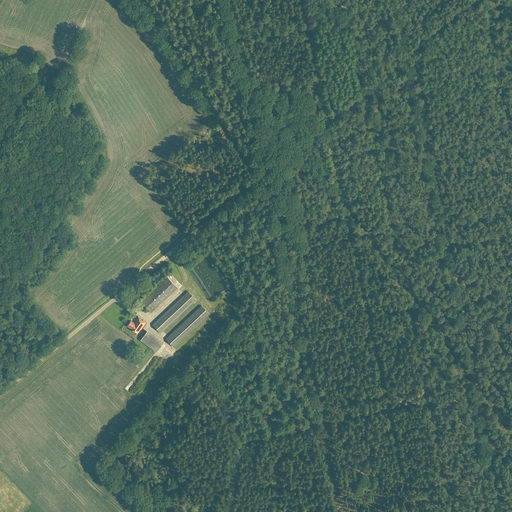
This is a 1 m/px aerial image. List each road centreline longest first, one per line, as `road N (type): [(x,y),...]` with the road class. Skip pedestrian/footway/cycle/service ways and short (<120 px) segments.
road 1 (track): [(200,0),(511,430)]
road 2 (track): [(479,0),(260,177)]
road 3 (track): [(298,313),(344,511)]
road 4 (track): [(144,0),(255,170)]
road 5 (unclassified): [(0,393),(138,279)]
road 6 (track): [(260,177),(138,279)]
road 7 (track): [(298,313),(266,172)]
